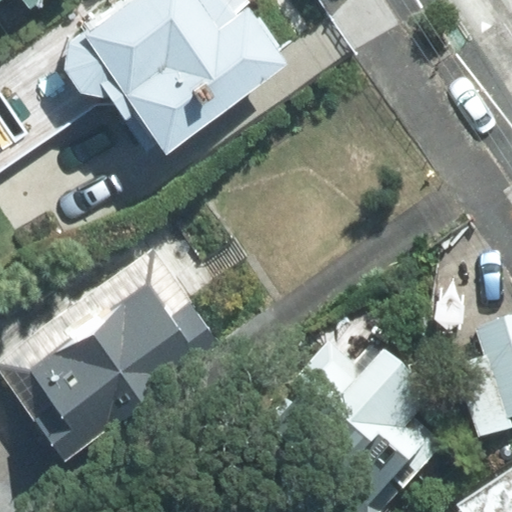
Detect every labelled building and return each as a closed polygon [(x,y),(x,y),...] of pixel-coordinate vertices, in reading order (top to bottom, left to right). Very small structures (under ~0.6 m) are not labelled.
[(141,138),(272,50),(238,0),(103,0),(65,26),(141,138)] [(0,153),(21,141),(0,104),(0,153)] [(0,313),(0,362),(25,401),(159,313),(112,241),(0,313)] [(511,430),(510,421),(511,420),(511,319),(473,333),(481,358),(450,365),(467,442),(511,431),(511,430)] [(315,416),(321,410),(360,444),(320,489),(345,511),(377,511),(434,448),(401,419),(425,392),(370,344),(348,369),(324,343),(282,382),(315,416)]
